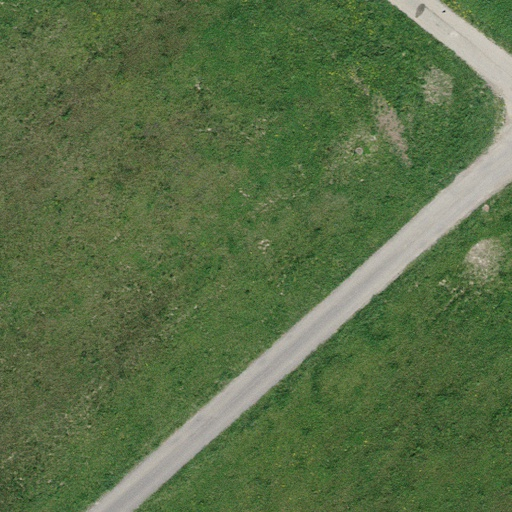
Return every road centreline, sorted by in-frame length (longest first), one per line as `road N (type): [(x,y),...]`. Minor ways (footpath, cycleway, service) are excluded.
road 1 (track): [(111,511),(511,153)]
road 2 (track): [(413,0),(511,74)]
